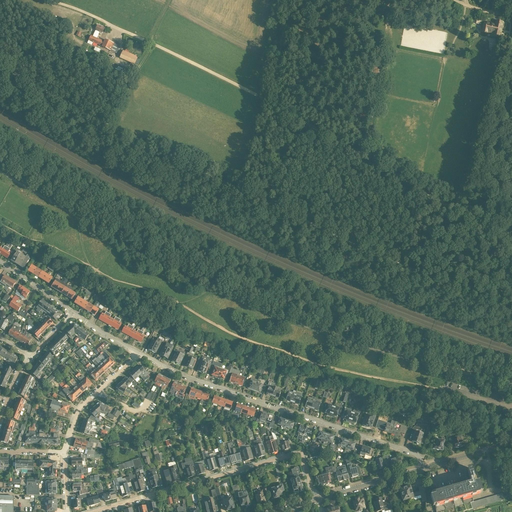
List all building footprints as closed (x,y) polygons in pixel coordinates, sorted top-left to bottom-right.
[(499,39),(500,39),(503,23),(495,21),(495,24),(485,22),(483,32),(491,34),(491,37),(499,39)] [(96,31),(93,37),(96,39),(99,32),(102,33),(104,28),(98,25),(95,30),(96,31)] [(96,39),(93,37),(90,36),(88,41),(102,47),(116,53),(119,46),(105,40),(104,42),(96,39)] [(137,57),(123,51),(121,56),(135,62),(137,57)] [(14,257),(11,261),(12,261),(11,261),(14,263),(15,263),(20,254),(22,251),(17,248),(12,256),(14,257)] [(15,263),(20,266),(25,257),(20,254),(15,263)] [(25,257),(20,266),(20,267),(23,269),(23,268),(24,268),(29,260),(27,259),(29,256),(27,255),(25,257)] [(28,271),(33,274),(37,268),(31,265),(28,271)] [(33,274),(38,277),(42,271),(37,268),(33,274)] [(38,277),(43,281),(47,274),(42,271),(38,277)] [(47,274),(43,281),(49,284),(52,278),(47,274)] [(3,286),(5,287),(10,279),(4,275),(1,281),(5,284),(3,286)] [(10,279),(5,287),(4,289),(7,291),(10,287),(12,288),(16,283),(10,279)] [(51,287),(56,290),(61,282),(56,279),(55,281),(51,287)] [(56,290),(61,293),(66,285),(61,282),(56,290)] [(17,293),(21,295),(25,289),(20,285),(16,292),(17,293)] [(67,297),(70,291),(72,288),(67,285),(66,285),(61,293),(67,297)] [(25,289),(21,295),(25,298),(30,292),(25,289)] [(70,291),(67,297),(72,300),(75,294),(70,291)] [(78,297),(74,303),(79,306),(83,300),(78,297)] [(9,306),(14,309),(17,303),(13,300),(9,306)] [(38,313),(40,311),(46,303),(42,300),(36,308),(37,309),(36,311),(38,313)] [(83,300),(79,306),(85,309),(88,303),(83,300)] [(17,315),(23,318),(26,311),(22,307),(22,306),(17,303),(14,309),(18,312),(19,310),(20,311),(17,315)] [(44,310),(46,312),(50,306),(46,303),(40,311),(42,313),(44,310)] [(85,309),(90,313),(93,307),(88,303),(85,309)] [(48,317),(49,317),(54,309),(53,308),(53,307),(51,306),(51,307),(50,306),(46,312),(48,314),(47,316),(48,317)] [(93,307),(90,313),(95,316),(99,310),(93,307)] [(54,309),(49,317),(50,318),(52,317),(55,320),(61,314),(54,309)] [(99,319),(104,322),(109,313),(106,312),(104,315),(102,314),(99,319)] [(0,323),(0,328),(4,331),(8,323),(11,324),(16,316),(13,314),(11,314),(10,315),(8,316),(7,318),(5,319),(4,321),(2,319),(0,323)] [(109,325),(114,327),(118,319),(116,317),(114,320),(112,319),(109,325)] [(40,318),(37,318),(42,323),(40,326),(45,330),(49,327),(44,322),(40,318)] [(48,318),(44,322),(49,327),(53,323),(48,318)] [(31,324),(29,321),(28,324),(33,328),(30,331),(38,338),(42,334),(34,327),(31,324)] [(74,324),(69,328),(74,333),(76,334),(80,329),(74,324)] [(122,332),(127,335),(132,326),(129,324),(127,327),(125,326),(122,332)] [(8,334),(13,337),(18,328),(14,325),(12,328),(8,334)] [(36,325),(34,327),(42,334),(45,330),(40,326),(38,327),(36,325)] [(69,328),(65,331),(70,337),(74,333),(69,328)] [(76,334),(76,335),(78,336),(77,337),(79,339),(84,332),(80,329),(76,334)] [(21,334),(17,340),(22,343),(25,336),(26,335),(28,332),(26,330),(23,335),(21,334)] [(137,340),(141,331),(138,330),(137,333),(135,332),(131,337),(137,340)] [(25,336),(22,343),(27,346),(31,340),(32,339),(30,338),(32,335),(28,332),(26,335),(25,336)] [(89,335),(84,332),(79,339),(81,340),(82,339),(85,341),(89,335)] [(63,334),(60,337),(66,344),(68,343),(66,341),(68,339),(63,334)] [(60,337),(56,341),(62,348),(63,347),(68,352),(71,349),(66,344),(60,337)] [(148,349),(151,351),(158,339),(154,337),(152,340),(148,349)] [(158,339),(151,351),(155,353),(160,344),(161,341),(158,339)] [(56,341),(52,345),(57,350),(58,352),(62,348),(56,341)] [(102,342),(95,348),(98,351),(96,353),(98,354),(99,353),(112,366),(115,363),(109,357),(110,357),(105,352),(103,349),(106,346),(102,342)] [(159,355),(163,357),(170,344),(166,342),(164,347),(159,355)] [(170,344),(163,357),(167,359),(171,351),(174,346),(170,344)] [(52,345),(48,349),(53,354),(55,356),(59,352),(58,352),(57,350),(52,345)] [(171,361),(175,363),(181,352),(178,350),(177,352),(176,352),(171,361)] [(6,362),(8,363),(12,354),(8,352),(4,358),(7,360),(6,362)] [(47,352),(44,356),(51,362),(53,360),(51,358),(52,356),(47,352)] [(181,352),(175,363),(179,365),(184,356),(183,355),(184,353),(181,352)] [(104,362),(103,363),(108,369),(112,366),(99,353),(97,354),(100,357),(104,362)] [(12,354),(8,363),(7,364),(13,367),(18,358),(12,354)] [(92,355),(91,357),(93,358),(105,372),(108,369),(103,363),(101,364),(92,355)] [(184,367),(188,368),(192,357),(189,355),(189,357),(188,357),(184,367)] [(44,356),(41,360),(46,365),(48,362),(50,364),(51,362),(44,356)] [(199,358),(196,365),(198,365),(197,369),(198,370),(197,371),(198,371),(199,372),(200,373),(201,372),(207,358),(207,357),(204,356),(203,357),(202,359),(199,358)] [(207,357),(207,358),(201,372),(202,373),(203,373),(204,374),(205,374),(206,371),(208,372),(211,365),(209,364),(211,359),(207,357)] [(98,368),(96,369),(102,375),(105,372),(93,359),(91,360),(94,363),(98,368)] [(40,360),(37,365),(43,369),(46,365),(41,360),(40,360)] [(211,367),(214,368),(211,376),(214,377),(215,378),(217,379),(220,370),(222,365),(213,362),(211,367)] [(88,363),(86,364),(99,378),(102,375),(96,369),(94,366),(92,368),(88,363)] [(86,364),(84,366),(90,372),(91,373),(90,375),(95,381),(99,378),(86,364)] [(220,370),(217,379),(220,379),(221,379),(224,380),(224,378),(225,379),(227,375),(229,375),(229,373),(230,373),(231,368),(232,369),(233,366),(229,364),(229,367),(228,367),(227,367),(226,367),(226,368),(225,368),(224,369),(224,370),(224,371),(220,370)] [(37,365),(34,369),(41,375),(43,373),(41,371),(43,369),(37,365)] [(139,365),(136,368),(137,369),(144,377),(146,375),(144,373),(147,369),(144,367),(142,368),(139,365)] [(133,372),(138,377),(139,376),(145,381),(146,380),(145,378),(144,377),(137,369),(136,368),(133,372)] [(232,369),(231,368),(230,373),(232,374),(230,382),(231,383),(232,384),(233,383),(236,384),(240,371),(232,369)] [(240,371),(236,384),(239,385),(239,386),(240,386),(241,386),(242,386),(241,388),(244,389),(248,378),(245,377),(245,378),(243,377),(244,374),(243,373),(244,369),(241,368),(240,371)] [(34,369),(31,373),(36,377),(38,375),(40,377),(41,375),(34,369)] [(3,374),(2,376),(9,379),(11,374),(2,370),(1,373),(3,374)] [(131,376),(129,378),(133,382),(135,380),(137,382),(140,379),(138,377),(133,372),(129,375),(131,376)] [(81,383),(79,384),(85,390),(88,387),(80,378),(79,377),(76,373),(74,375),(76,378),(77,378),(81,383)] [(154,387),(156,388),(158,383),(159,384),(162,376),(158,374),(154,382),(156,382),(155,385),(154,387)] [(0,375),(0,376),(0,380),(6,384),(9,379),(2,376),(0,375)] [(27,375),(25,380),(33,384),(35,382),(32,381),(34,378),(27,375)] [(80,378),(88,387),(92,384),(86,378),(85,379),(82,375),(80,378)] [(161,385),(163,386),(166,379),(162,376),(159,384),(158,383),(156,388),(158,389),(159,387),(161,385)] [(122,381),(127,387),(133,382),(129,378),(128,379),(127,377),(126,378),(125,378),(122,381)] [(71,378),(70,380),(82,393),(85,390),(79,384),(78,386),(71,378)] [(254,391),(257,380),(251,378),(250,381),(247,388),(249,389),(250,390),(251,389),(252,390),(253,391),(254,391)] [(162,389),(161,391),(162,391),(161,392),(163,393),(161,396),(165,398),(169,389),(167,388),(170,381),(166,379),(163,386),(161,389),(162,389)] [(75,389),(73,390),(79,396),(82,393),(70,380),(68,381),(75,389)] [(257,380),(254,391),(255,391),(257,391),(257,392),(259,393),(259,392),(260,392),(261,391),(262,387),(262,386),(259,384),(260,381),(257,380)] [(127,393),(129,394),(132,395),(133,393),(131,392),(126,389),(127,387),(122,381),(119,384),(125,392),(127,393)] [(272,397),(275,388),(277,384),(269,381),(267,386),(269,386),(266,394),(267,395),(269,396),(272,397)] [(63,382),(61,383),(75,399),(79,396),(73,390),(72,391),(63,382)] [(64,390),(60,394),(66,398),(67,396),(72,402),(75,399),(61,383),(60,385),(64,390)] [(126,396),(127,393),(125,392),(119,384),(116,387),(116,390),(123,394),(126,396)] [(23,385),(20,390),(29,394),(30,391),(28,390),(29,388),(23,385)] [(179,393),(177,398),(179,399),(180,397),(181,397),(182,395),(183,395),(186,388),(182,386),(179,393)] [(275,388),(272,397),(275,397),(275,398),(277,399),(278,398),(278,399),(281,391),(277,389),(278,389),(275,388)] [(194,400),(195,398),(197,391),(191,389),(190,392),(188,391),(186,395),(184,402),(187,403),(188,401),(192,403),(193,399),(194,400)] [(149,393),(146,398),(150,400),(154,392),(152,391),(150,393),(149,393)] [(195,398),(201,400),(204,393),(197,391),(195,398)] [(286,394),(284,399),(286,400),(286,401),(287,401),(287,402),(289,402),(292,403),(295,395),(296,392),(293,391),(292,394),(288,393),(288,395),(286,394)] [(295,395),(292,403),(295,404),(295,405),(297,405),(298,405),(299,405),(301,397),(302,393),(296,392),(295,395)] [(204,393),(201,400),(201,402),(206,404),(209,395),(204,393)] [(212,403),(218,405),(220,399),(214,396),(212,403)] [(311,409),(314,401),(315,398),(312,397),(312,399),(308,397),(308,399),(305,407),(306,407),(306,408),(308,408),(309,408),(311,409)] [(19,398),(17,403),(26,407),(28,408),(29,405),(24,403),(25,401),(19,398)] [(218,405),(224,407),(226,401),(220,399),(218,405)] [(54,401),(53,403),(54,403),(53,406),(55,406),(68,410),(69,406),(54,401)] [(226,401),(224,407),(230,410),(232,403),(226,401)] [(314,401),(311,409),(314,410),(315,411),(316,411),(317,411),(318,411),(320,403),(314,401)] [(99,402),(97,405),(102,410),(103,411),(109,413),(110,411),(108,410),(109,409),(107,406),(99,402)] [(235,411),(241,413),(243,406),(237,404),(235,411)] [(328,404),(325,413),(327,414),(326,416),(330,417),(334,407),(331,406),(331,405),(328,404)] [(97,405),(93,408),(98,414),(100,412),(101,413),(103,414),(107,416),(107,417),(113,419),(115,416),(109,413),(103,411),(102,410),(97,405)] [(52,408),(51,413),(57,415),(58,411),(67,414),(68,410),(55,406),(53,406),(53,408),(52,408)] [(241,413),(247,415),(249,408),(243,406),(241,413)] [(334,407),(330,417),(334,418),(334,416),(336,417),(337,415),(339,415),(342,408),(337,407),(336,408),(334,407)] [(93,408),(89,411),(92,415),(89,417),(92,419),(93,419),(95,418),(98,422),(100,420),(96,417),(99,414),(98,414),(93,408)] [(249,408),(247,415),(253,417),(255,410),(249,408)] [(345,409),(343,416),(345,417),(344,419),(346,420),(345,422),(349,423),(353,413),(350,412),(350,411),(345,409)] [(353,413),(349,423),(353,424),(354,423),(356,423),(359,414),(359,412),(354,410),(353,413)] [(258,416),(256,423),(259,424),(259,422),(265,424),(265,422),(268,415),(262,413),(260,417),(258,416)] [(268,415),(265,422),(271,424),(269,428),(273,429),(275,422),(272,421),(274,417),(268,415)] [(363,426),(364,426),(364,427),(366,427),(371,428),(375,416),(372,415),(371,416),(367,415),(363,426)] [(84,419),(83,423),(97,427),(98,426),(91,424),(92,422),(91,421),(92,419),(89,417),(88,420),(84,419)] [(277,425),(284,427),(287,420),(284,419),(283,420),(279,419),(277,425)] [(8,420),(6,426),(13,428),(15,428),(17,429),(18,427),(15,426),(16,423),(8,420)] [(287,420),(284,427),(284,430),(288,431),(289,429),(292,430),(294,423),(290,422),(287,420)] [(384,432),(391,434),(395,422),(393,421),(391,426),(386,425),(384,432)] [(395,422),(391,434),(398,436),(399,432),(404,434),(406,428),(401,426),(400,429),(395,428),(397,422),(395,422)] [(413,438),(412,441),(416,443),(417,444),(418,445),(419,444),(420,444),(420,443),(422,444),(424,438),(423,438),(424,435),(423,434),(420,433),(420,431),(421,428),(417,424),(412,428),(415,431),(413,437),(413,438)] [(302,440),(306,428),(303,427),(303,426),(302,425),(301,426),(300,426),(299,430),(298,429),(297,432),(299,433),(297,438),(302,440)] [(4,427),(4,430),(5,430),(4,431),(11,433),(13,434),(13,431),(14,431),(15,428),(13,428),(6,426),(6,427),(4,427)] [(302,440),(302,441),(304,442),(305,439),(307,439),(308,436),(311,437),(311,434),(310,433),(312,429),(311,429),(311,428),(309,428),(306,428),(302,440)] [(238,430),(234,432),(236,440),(238,448),(241,447),(245,446),(242,438),(241,438),(238,430)] [(4,431),(3,436),(9,438),(11,439),(13,434),(11,433),(4,431)] [(279,433),(276,431),(275,434),(277,440),(278,445),(281,444),(283,450),(290,448),(288,441),(281,443),(279,436),(279,433)] [(272,436),(269,437),(273,453),(277,452),(274,441),(277,440),(275,434),(271,432),(272,436)] [(323,444),(326,434),(323,433),(319,432),(318,434),(315,433),(313,438),(311,444),(310,449),(312,449),(313,445),(315,444),(317,438),(319,439),(319,441),(319,442),(320,443),(323,444)] [(329,442),(332,443),(333,440),(334,437),(329,435),(326,434),(323,444),(326,445),(327,445),(328,444),(329,442)] [(3,436),(1,442),(7,444),(12,445),(12,442),(10,441),(11,439),(9,438),(3,436)] [(256,436),(257,440),(261,456),(265,455),(262,444),(260,439),(259,440),(258,436),(256,436)] [(273,453),(269,437),(265,438),(267,443),(266,443),(269,454),(273,453)] [(442,451),(444,441),(444,438),(438,437),(436,445),(434,445),(433,449),(436,449),(437,450),(438,451),(439,450),(442,451)] [(454,443),(455,448),(463,446),(463,445),(464,444),(464,442),(462,442),(462,441),(459,442),(458,437),(453,439),(454,443)] [(76,439),(75,443),(92,448),(93,444),(88,442),(76,439)] [(333,449),(333,450),(336,451),(338,445),(343,447),(343,448),(345,449),(348,441),(345,440),(344,440),(340,439),(339,442),(336,441),(334,446),(333,449)] [(261,456),(257,440),(253,441),(255,446),(254,447),(257,458),(261,456)] [(348,441),(345,449),(347,450),(348,449),(353,450),(354,446),(355,444),(350,442),(351,442),(348,441)] [(237,464),(232,449),(230,442),(228,443),(231,456),(229,456),(231,465),(237,464)] [(88,450),(87,454),(90,454),(91,450),(92,448),(75,443),(74,447),(85,450),(86,450),(88,450)] [(245,446),(241,447),(242,450),(245,461),(253,459),(250,448),(249,445),(245,446)] [(355,457),(358,458),(360,459),(361,456),(364,457),(364,456),(365,454),(372,456),(374,450),(362,446),(362,448),(360,453),(357,452),(355,456),(355,457)] [(223,447),(220,448),(221,452),(225,467),(231,465),(228,457),(225,457),(223,447)] [(235,448),(232,449),(237,464),(242,462),(239,454),(237,454),(235,448)] [(205,451),(202,452),(204,461),(206,460),(210,471),(214,470),(209,453),(205,454),(205,451)] [(212,451),(208,452),(209,453),(214,470),(217,469),(214,456),(215,455),(214,451),(212,451)] [(219,455),(217,456),(220,468),(225,467),(221,452),(219,452),(219,455)] [(148,455),(142,456),(145,466),(147,466),(150,465),(148,455)] [(391,465),(391,466),(401,463),(400,459),(397,459),(396,457),(389,459),(390,461),(389,461),(387,455),(383,457),(386,467),(391,465)] [(187,473),(184,474),(185,478),(188,478),(195,476),(192,466),(194,465),(193,462),(192,462),(191,456),(184,458),(185,463),(181,464),(183,469),(185,468),(187,473)] [(0,478),(3,478),(3,465),(8,465),(8,459),(0,458),(0,478)] [(72,459),(72,467),(82,466),(82,462),(84,462),(84,458),(72,459)] [(135,470),(136,474),(141,491),(145,490),(146,490),(145,485),(143,486),(139,469),(142,468),(140,459),(132,461),(134,466),(135,470)] [(348,468),(351,478),(354,477),(353,477),(358,476),(361,475),(358,465),(352,467),(350,459),(346,460),(348,468)] [(375,461),(378,470),(379,470),(381,470),(381,469),(384,468),(381,459),(375,461)] [(193,463),(197,475),(205,473),(203,464),(204,464),(203,460),(193,463)] [(334,467),(332,468),(333,473),(334,474),(336,473),(339,482),(342,481),(344,480),(341,472),(338,472),(337,468),(336,464),(334,465),(334,467)] [(150,465),(147,466),(149,473),(148,474),(149,477),(152,488),(156,487),(152,473),(151,470),(150,465)] [(161,465),(157,466),(160,474),(163,485),(168,484),(168,483),(170,483),(169,480),(167,481),(165,473),(163,473),(161,465)] [(174,469),(169,470),(173,482),(178,481),(176,474),(179,473),(176,465),(173,466),(174,469)] [(291,481),(294,491),(294,493),(298,492),(299,492),(302,491),(301,487),(302,486),(301,482),(300,483),(299,478),(298,478),(297,475),(300,474),(298,467),(294,468),(296,475),(294,475),(295,480),(291,481)] [(326,472),(321,474),(325,485),(326,485),(328,485),(328,484),(329,484),(329,483),(331,482),(329,477),(330,477),(329,474),(333,473),(332,468),(330,468),(330,467),(327,468),(325,469),(326,472)] [(341,467),(337,468),(338,472),(341,472),(344,480),(345,480),(348,479),(346,470),(343,471),(343,470),(341,470),(341,467)] [(56,469),(51,469),(51,472),(47,472),(47,477),(55,477),(56,469)] [(155,469),(151,470),(152,473),(156,487),(160,486),(157,475),(156,475),(155,469)] [(435,494),(431,495),(434,505),(481,492),(477,481),(473,483),(472,478),(474,478),(471,469),(467,470),(468,473),(465,474),(468,484),(435,494)] [(81,470),(72,471),(72,479),(81,479),(81,470)] [(128,474),(129,477),(130,480),(133,479),(136,488),(135,488),(136,493),(137,492),(141,491),(136,474),(132,475),(132,473),(128,474)] [(325,485),(321,474),(315,475),(314,475),(314,476),(315,478),(315,481),(316,481),(318,486),(320,485),(320,486),(321,486),(322,486),(324,486),(324,485),(325,485)] [(117,477),(114,478),(116,485),(116,486),(119,485),(123,497),(127,496),(123,482),(122,480),(119,481),(117,477)] [(126,481),(123,482),(127,496),(131,494),(127,484),(131,483),(130,480),(129,477),(125,478),(126,481)] [(27,485),(26,495),(39,496),(39,480),(20,480),(20,483),(20,485),(27,485)] [(81,483),(73,483),(73,492),(80,491),(81,495),(88,493),(88,490),(84,490),(84,485),(89,485),(89,482),(81,482),(81,483)] [(273,495),(271,495),(272,499),(274,498),(274,499),(279,498),(278,496),(282,495),(281,492),(284,491),(281,484),(278,485),(279,487),(271,489),(273,495)] [(232,486),(235,498),(239,497),(241,506),(245,505),(245,506),(246,506),(246,507),(249,506),(249,505),(247,495),(242,496),(242,493),(239,494),(237,485),(232,486)] [(400,490),(399,491),(400,493),(401,494),(403,501),(413,498),(420,496),(422,501),(425,501),(425,497),(425,494),(425,486),(425,485),(418,487),(419,492),(412,494),(411,492),(413,491),(412,490),(415,490),(414,486),(410,487),(410,486),(400,489),(400,490)] [(101,487),(98,487),(99,490),(101,496),(103,495),(105,502),(111,500),(109,493),(103,495),(101,487)] [(98,496),(92,498),(94,505),(100,503),(98,496),(101,496),(99,490),(97,491),(98,496)] [(255,491),(254,491),(257,502),(258,502),(258,503),(265,501),(263,494),(261,494),(260,490),(259,490),(258,490),(257,490),(256,490),(255,491)] [(501,493),(436,511),(461,511),(503,500),(501,493)] [(83,494),(80,495),(77,496),(78,499),(73,500),(74,509),(81,508),(80,500),(84,499),(83,494)] [(217,497),(216,497),(217,500),(222,499),(226,511),(230,510),(230,511),(232,511),(235,511),(234,509),(231,498),(230,496),(226,497),(225,495),(221,496),(221,495),(217,497)] [(0,511),(13,511),(14,509),(14,497),(0,496),(0,511)] [(353,502),(355,511),(358,510),(358,511),(362,510),(362,509),(364,508),(364,511),(369,511),(369,509),(366,510),(363,499),(359,500),(359,498),(355,499),(355,501),(353,502)] [(377,502),(374,503),(376,511),(377,511),(382,511),(381,511),(392,511),(389,501),(382,503),(381,498),(376,499),(377,502)] [(215,511),(218,511),(217,506),(214,507),(213,503),(212,499),(204,501),(205,503),(206,511),(215,511)] [(148,504),(150,511),(153,511),(157,511),(155,503),(148,504)] [(188,510),(186,503),(182,504),(183,507),(181,508),(181,507),(178,508),(177,509),(178,511),(186,511),(186,510),(188,510)]
